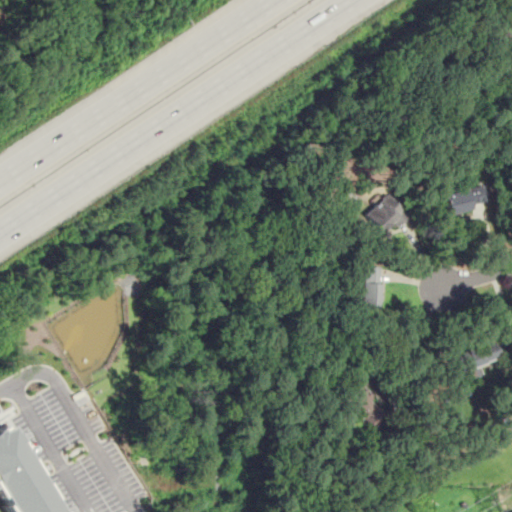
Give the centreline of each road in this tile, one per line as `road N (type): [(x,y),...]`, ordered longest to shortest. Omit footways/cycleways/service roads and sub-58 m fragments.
road 1 (motorway): [(277,0),(0,185)]
road 2 (motorway): [(0,227),(215,85)]
road 3 (motorway): [(215,85),(342,0)]
